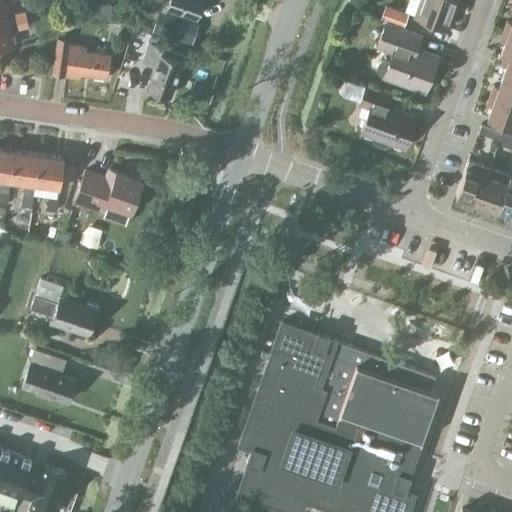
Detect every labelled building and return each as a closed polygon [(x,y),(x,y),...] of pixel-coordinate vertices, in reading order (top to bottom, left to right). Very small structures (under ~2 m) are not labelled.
[(90,0),(87,8),(109,16),(114,2),(108,0),(90,0)] [(169,0),(167,7),(197,17),(202,0),(169,0)] [(421,0),(416,16),(449,28),(458,0),(421,0)] [(0,25),(9,23),(4,2),(0,2),(0,25)] [(404,26),(408,15),(385,6),(381,18),(404,26)] [(16,13),(18,21),(28,19),(26,11),(16,13)] [(174,16),(170,28),(178,31),(182,19),(174,16)] [(18,21),(20,29),(30,27),(28,19),(18,21)] [(394,49),(384,75),(426,90),(439,56),(418,48),(422,35),(387,22),(378,44),(394,49)] [(0,25),(0,48),(14,45),(9,23),(0,25)] [(506,42),(502,53),(506,54),(506,53),(511,55),(511,31),(505,29),(501,40),(506,42)] [(148,87),(171,95),(185,53),(159,44),(161,38),(152,36),(144,61),(156,65),(148,87)] [(71,42),(71,39),(59,37),(54,74),(81,77),(82,73),(108,77),(111,52),(87,49),(87,45),(71,42)] [(504,75),(511,78),(511,55),(506,53),(506,54),(503,63),(507,65),(504,75)] [(492,94),(511,101),(511,78),(504,75),(500,86),(495,85),(492,94)] [(348,78),(345,86),(363,92),(360,100),(359,104),(370,108),(362,132),(375,137),(376,142),(386,146),(391,142),(406,147),(417,115),(389,105),(393,94),(366,84),(357,81),(348,78)] [(493,106),(489,117),(511,125),(511,101),(492,94),(488,104),(493,106)] [(487,134),(501,139),(503,131),(490,126),(487,134)] [(501,139),(510,142),(511,137),(511,133),(503,131),(501,139)] [(0,202),(14,204),(16,187),(14,186),(14,180),(11,179),(15,150),(0,147),(0,177),(1,178),(0,182),(0,202)] [(22,205),(21,211),(31,212),(32,207),(33,207),(35,194),(34,194),(35,183),(39,153),(15,150),(11,179),(14,180),(25,181),(23,193),(21,205),(22,205)] [(35,183),(60,186),(64,157),(39,153),(35,183)] [(457,195),(478,202),(490,167),(469,160),(457,195)] [(76,201),(105,211),(108,201),(131,209),(142,179),(110,167),(107,176),(87,169),(76,201)] [(490,167),(478,202),(498,209),(511,175),(490,167)] [(498,209),(511,214),(511,175),(498,209)] [(46,209),(57,210),(59,197),(48,196),(46,209)] [(0,228),(0,237),(7,240),(9,232),(0,228)] [(51,321),(89,334),(100,305),(89,301),(87,304),(60,295),(64,285),(41,277),(35,294),(31,308),(53,315),(51,321)] [(248,463),(238,491),(239,492),(240,490),(299,511),(298,511),(300,511),(306,496),(342,509),(341,511),(407,511),(414,492),(405,489),(410,475),(408,475),(420,440),(421,440),(439,390),(437,390),(437,391),(430,389),(436,374),(389,357),(328,336),(328,335),(318,331),(317,333),(282,320),(272,350),(271,352),(273,353),(242,442),(240,441),(240,443),(252,447),(246,462),(248,463)] [(21,336),(41,343),(45,330),(25,323),(21,336)] [(30,361),(29,361),(22,384),(69,401),(77,378),(62,373),(67,358),(35,347),(30,361)] [(263,349),(261,355),(271,359),(273,353),(263,349)] [(0,483),(12,450),(0,446),(0,483)] [(34,458),(12,450),(0,483),(0,488),(21,496),(22,493),(31,466),(34,458)] [(44,470),(31,466),(22,493),(34,497),(31,505),(51,511),(54,511),(58,500),(61,501),(69,480),(65,479),(69,470),(46,462),(44,470)]
